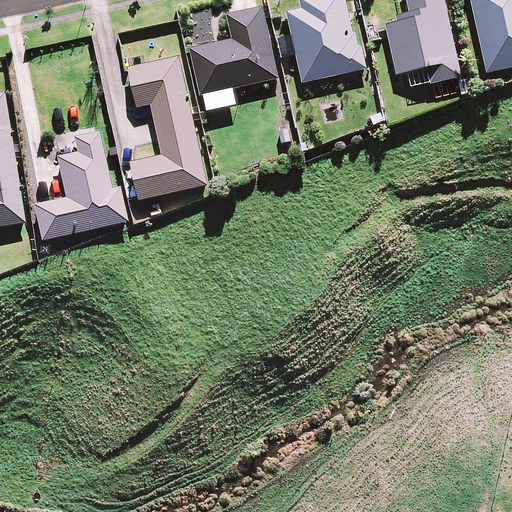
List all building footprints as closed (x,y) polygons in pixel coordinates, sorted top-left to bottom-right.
[(354,34),(346,0),(300,0),(302,10),(287,14),(303,85),(368,70),(363,47),(360,48),(357,34),(354,34)] [(462,79),(444,0),(407,0),(411,14),(397,18),(398,25),(387,27),(399,77),(430,70),(433,85),(462,79)] [(511,0),(470,0),(488,75),(511,69),(511,0)] [(192,51),(202,97),(279,80),(263,9),(227,17),(233,41),(192,51)] [(209,187),(180,57),(129,68),(130,72),(138,110),(152,107),(163,157),(132,164),(141,203),(209,187)] [(0,231),(26,227),(5,96),(0,96),(0,231)] [(34,210),(42,245),(129,225),(121,190),(113,192),(100,135),(75,141),(78,156),(57,161),(66,202),(34,210)]
